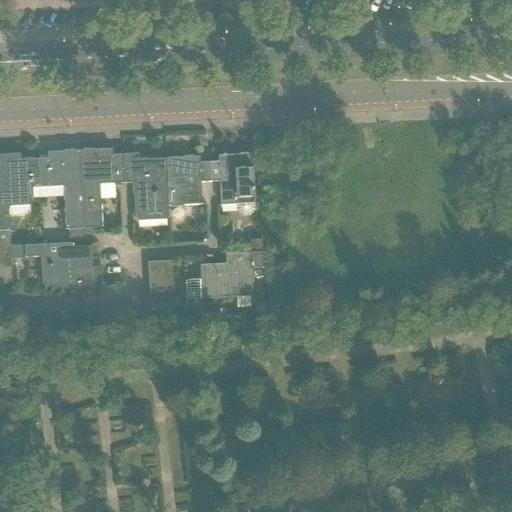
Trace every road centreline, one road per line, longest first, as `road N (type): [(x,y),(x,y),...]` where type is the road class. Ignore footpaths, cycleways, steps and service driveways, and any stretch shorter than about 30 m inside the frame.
road 1 (secondary): [(0,115),(511,92)]
road 2 (secondary): [(511,37),(0,58)]
road 3 (residential): [(0,299),(42,309),(133,303),(130,256),(213,250)]
